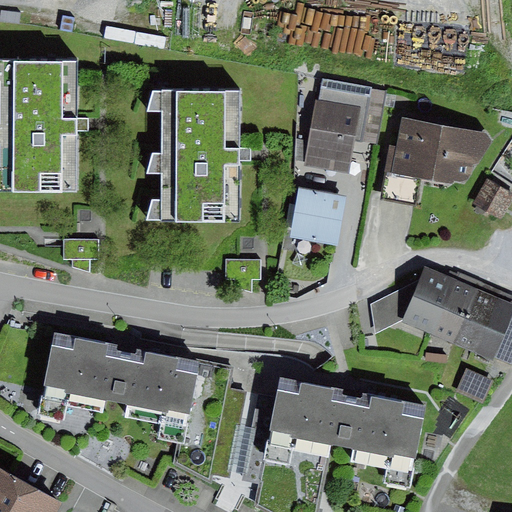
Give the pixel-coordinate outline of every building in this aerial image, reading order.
[(78,67),(0,66),(0,84),(3,85),(2,128),(0,127),(0,146),(2,147),(0,168),(0,197),(78,198),(78,125),(78,67)] [(320,102),(316,102),(309,141),(306,161),(305,169),(350,176),(356,142),(377,145),(386,93),(372,91),(373,89),(324,80),(320,102)] [(240,90),(152,94),(146,114),(167,114),(165,158),(154,157),(148,176),(166,176),(165,204),(152,204),(148,225),(241,228),(241,153),(240,90)] [(397,95),(387,93),(384,108),(394,110),(397,95)] [(396,148),(391,147),(384,193),(417,201),(421,184),(447,189),(456,184),(464,186),(471,182),(474,176),(474,168),(479,167),(494,140),(489,135),(402,121),(396,148)] [(306,161),(309,141),(297,138),(296,160),(306,161)] [(511,198),(483,181),(469,204),(499,222),(511,199),(511,198)] [(346,199),(299,191),(291,239),(338,247),(346,199)] [(97,240),(63,241),(63,261),(97,260),(97,240)] [(262,260),(227,260),(227,281),(237,280),(237,289),(253,294),(251,280),(261,279),(262,260)] [(430,335),(454,283),(428,271),(423,281),(404,323),(430,335)] [(423,281),(370,305),(376,336),(404,323),(423,281)] [(454,283),(430,335),(453,347),(477,293),(454,283)] [(498,302),(477,293),(453,347),(473,356),(498,302)] [(511,365),(511,308),(498,302),(473,356),(493,365),(496,359),(511,366),(511,365)] [(118,350),(54,338),(44,391),(65,395),(64,399),(168,418),(169,415),(188,420),(179,466),(209,480),(231,371),(142,354),(140,367),(116,363),(118,350)] [(448,354),(425,353),(425,360),(448,362),(448,354)] [(493,382),(466,370),(457,392),(483,403),(493,382)] [(327,450),(335,405),(330,407),(333,392),(299,387),(297,398),(278,395),(271,434),(293,438),(291,441),(327,450)] [(335,405),(327,450),(392,461),(393,456),(415,460),(421,425),(404,422),(407,406),(370,400),(368,411),(351,408),(335,405)] [(58,511),(62,506),(0,471),(0,511),(58,511)]
